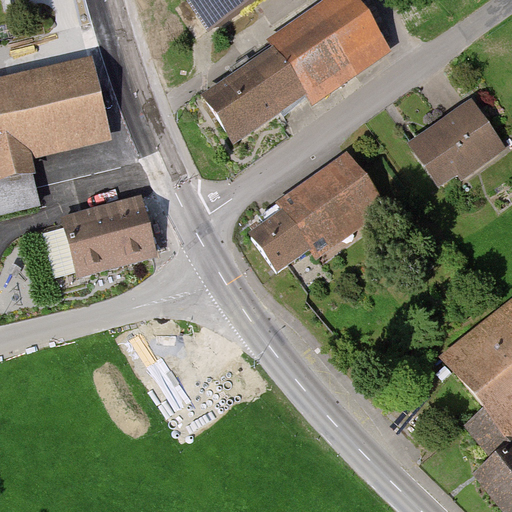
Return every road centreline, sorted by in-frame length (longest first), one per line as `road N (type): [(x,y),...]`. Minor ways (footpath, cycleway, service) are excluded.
road 1 (unclassified): [(191,223),(511,1)]
road 2 (secondary): [(422,511),(287,367),(222,279)]
road 3 (secondary): [(191,223),(106,0)]
road 4 (unclassified): [(0,348),(222,279)]
